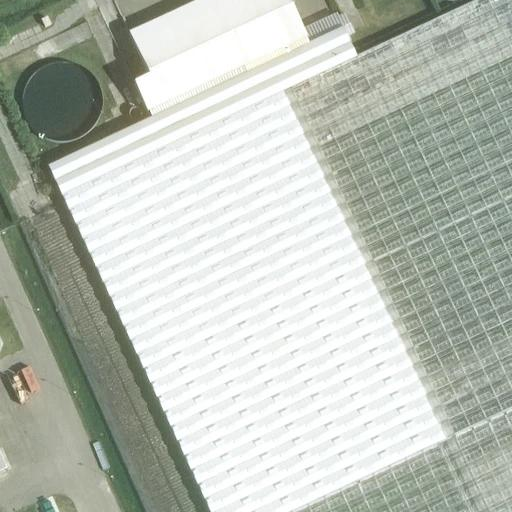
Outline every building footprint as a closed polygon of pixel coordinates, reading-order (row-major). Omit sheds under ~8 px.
[(186,120),(180,105),(48,167),(209,511),(511,511),(511,8),(508,0),(480,0),(357,58),(343,29),(292,53),(299,67),(186,120)] [(134,85),(148,114),(307,39),(289,0),(202,0),(129,34),(150,78),(134,85)] [(292,53),(180,105),(186,120),(299,67),(292,53)] [(107,107),(106,99),(105,93),(101,85),(96,80),(91,76),(85,72),(79,70),(70,69),(65,69),(56,71),(49,74),(42,80),(38,85),(34,92),(32,99),(31,107),(32,115),(34,122),(37,128),(42,133),(48,138),(52,141),(60,144),(69,145),(74,145),(81,143),(88,140),(95,135),(100,129),(104,122),(106,115),(107,107)] [(0,474),(8,471),(0,452),(0,474)]
